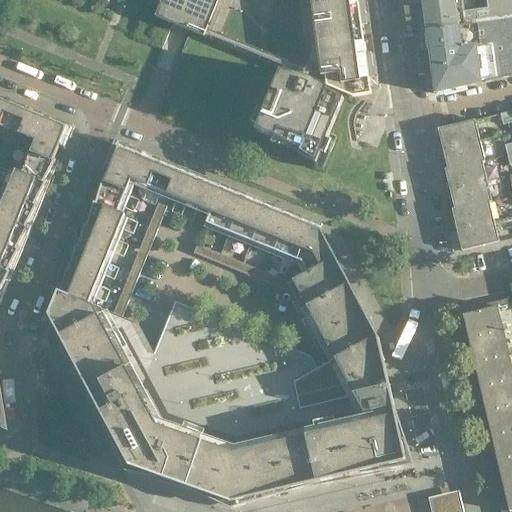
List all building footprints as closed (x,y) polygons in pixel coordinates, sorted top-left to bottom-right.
[(347,95),(353,97),(373,105),(379,90),(379,89),(366,0),(159,0),(152,17),(155,18),(171,24),(154,66),(164,70),(174,74),(190,32),(288,71),(287,73),(281,71),(270,97),(263,94),(249,127),(257,130),(256,132),(274,137),(271,145),(299,153),(299,154),(315,164),(314,166),(323,170),(337,136),(330,133),(344,99),(340,97),(342,95),(347,95)] [(511,0),(421,0),(426,31),(459,27),(511,19),(511,0)] [(511,19),(459,27),(426,31),(428,49),(434,95),(511,76),(511,19)] [(8,103),(0,120),(0,126),(35,141),(67,127),(8,103)] [(511,123),(511,113),(511,112),(503,114),(506,125),(511,123)] [(439,132),(444,150),(481,141),(476,122),(439,132)] [(55,160),(53,159),(67,127),(35,141),(22,173),(44,182),(55,160)] [(481,141),(444,150),(449,171),(483,162),(486,162),(481,141)] [(118,212),(127,189),(131,180),(117,147),(110,165),(111,166),(105,180),(103,180),(96,203),(118,212)] [(177,172),(117,147),(131,180),(167,195),(177,172)] [(483,162),(449,171),(446,171),(450,189),(487,180),(483,162)] [(35,205),(46,183),(44,182),(22,173),(15,171),(6,193),(35,205)] [(177,172),(167,195),(200,208),(211,212),(220,189),(211,185),(177,172)] [(487,180),(450,189),(455,210),(490,202),(492,201),(487,180)] [(211,212),(206,223),(230,233),(244,199),(220,189),(211,212)] [(6,193),(0,208),(0,216),(26,227),(37,206),(35,205),(6,193)] [(266,208),(244,199),(230,233),(252,242),(266,208)] [(490,202),(455,210),(453,211),(458,233),(495,224),(490,202)] [(94,203),(87,226),(116,237),(125,215),(96,203),(94,203)] [(151,222),(160,225),(167,207),(158,204),(151,222)] [(288,217),(266,208),(252,242),(274,251),(288,217)] [(26,227),(0,216),(0,242),(17,249),(28,228),(26,227)] [(288,217),(274,251),(296,260),(310,227),(306,225),(306,224),(288,217)] [(495,224),(458,233),(462,251),(499,242),(495,224)] [(84,225),(78,248),(107,260),(116,237),(87,226),(84,225)] [(142,244),(151,247),(158,230),(149,226),(142,244)] [(321,231),(310,227),(296,260),(301,262),(307,273),(335,258),(321,231)] [(0,242),(0,268),(8,271),(19,250),(17,249),(0,242)] [(216,253),(197,245),(194,254),(213,262),(216,253)] [(75,247),(69,270),(98,282),(107,260),(75,247)] [(138,253),(131,271),(140,274),(147,256),(138,253)] [(240,273),(243,264),(225,257),(222,265),(240,273)] [(100,415),(126,473),(185,488),(233,504),(290,491),(319,484),(414,468),(397,416),(396,416),(379,339),(335,258),(307,273),(293,281),(335,361),(328,365),(176,303),(143,383),(136,387),(92,306),(89,304),(60,292),(57,291),(48,316),(100,413),(100,415)] [(243,264),(240,273),(257,280),(261,271),(243,264)] [(8,271),(0,268),(0,290),(10,272),(8,271)] [(89,304),(98,282),(69,270),(66,269),(60,292),(89,304)] [(140,274),(131,271),(124,289),(132,292),(140,274)] [(270,275),(266,284),(284,291),(288,282),(270,275)] [(113,315),(122,319),(129,301),(120,297),(113,315)] [(511,511),(511,304),(463,316),(507,500),(510,511),(511,511)] [(34,392),(38,446),(85,462),(98,455),(42,348),(30,354),(32,372),(42,371),(44,391),(34,392)] [(0,467),(128,511),(135,511),(119,482),(118,483),(39,455),(39,457),(119,485),(133,511),(0,465),(0,467)] [(460,511),(451,471),(323,502),(319,484),(290,491),(294,509),(279,511),(235,511),(233,504),(185,488),(176,511),(460,511)]
